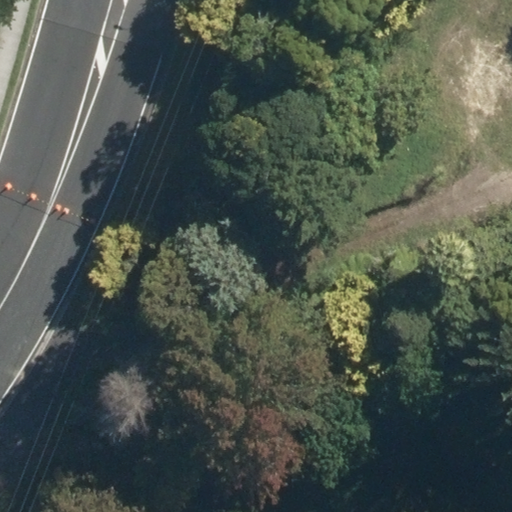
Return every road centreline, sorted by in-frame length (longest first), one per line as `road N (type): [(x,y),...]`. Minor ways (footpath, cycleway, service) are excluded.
road 1 (track): [(0,324),(472,166)]
road 2 (tertiary): [(116,0),(50,204),(0,306)]
